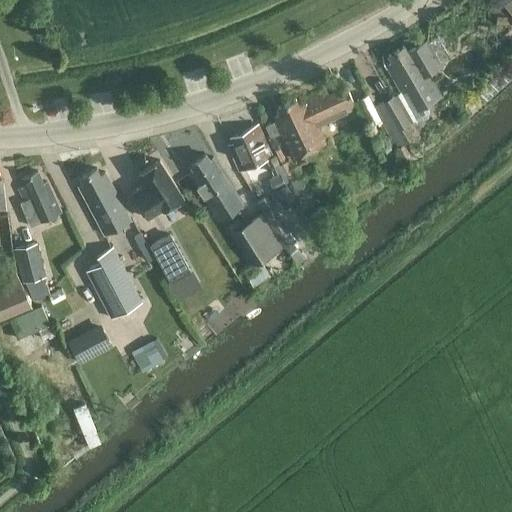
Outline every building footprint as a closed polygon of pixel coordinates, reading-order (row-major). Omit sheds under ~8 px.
[(511,0),(507,0),(503,3),(511,16),(511,0)] [(497,18),(496,25),(506,26),(507,19),(497,18)] [(400,90),(415,117),(423,119),(428,116),(430,109),(427,104),(441,96),(428,73),(442,65),(428,41),(410,51),(407,45),(388,56),(392,62),(386,65),(400,89),(400,90)] [(356,107),(352,100),(346,86),(327,95),(325,89),(304,99),(305,102),(298,105),(295,99),(277,107),(281,113),(274,117),(293,158),(325,143),(316,126),(356,107)] [(400,90),(394,93),(405,112),(410,121),(416,118),(415,117),(400,90)] [(377,114),(366,92),(352,100),(356,107),(362,121),(377,114)] [(410,121),(405,112),(394,93),(373,105),(389,133),(410,121)] [(271,138),(281,133),(275,120),(264,125),(271,138)] [(239,170),(271,156),(257,124),(231,136),(233,143),(228,144),(239,170)] [(383,153),(391,149),(385,138),(377,143),(383,153)] [(219,218),(243,203),(213,156),(209,160),(205,154),(190,163),(194,169),(189,172),(219,218)] [(282,170),(275,155),(267,158),(274,173),(282,170)] [(161,210),(182,196),(159,159),(138,173),(145,183),(131,192),(147,217),(161,209),(161,210)] [(104,233),(130,219),(105,171),(100,174),(96,167),(80,176),(83,183),(78,186),(104,233)] [(30,226),(61,212),(47,180),(43,182),(37,170),(21,177),(25,184),(18,188),(24,200),(20,202),(30,226)] [(280,174),(269,178),(274,189),(285,185),(280,174)] [(283,246),(276,234),(261,212),(229,232),(250,266),(244,270),(252,283),(269,273),(261,260),(283,246)] [(173,230),(153,241),(171,275),(191,264),(173,230)] [(37,241),(14,247),(22,279),(45,274),(37,241)] [(100,265),(83,272),(108,319),(139,303),(110,247),(95,257),(99,264),(100,265)] [(300,252),(292,258),(297,265),(307,258),(302,251),(300,252)] [(0,291),(0,318),(32,306),(22,283),(0,291)] [(53,304),(65,297),(61,288),(48,295),(53,304)] [(41,305),(9,318),(18,337),(38,328),(49,323),(41,305)] [(49,323),(38,328),(42,337),(53,333),(49,323)] [(112,346),(100,323),(67,340),(80,363),(112,346)] [(162,357),(151,338),(131,350),(141,369),(162,357)]
